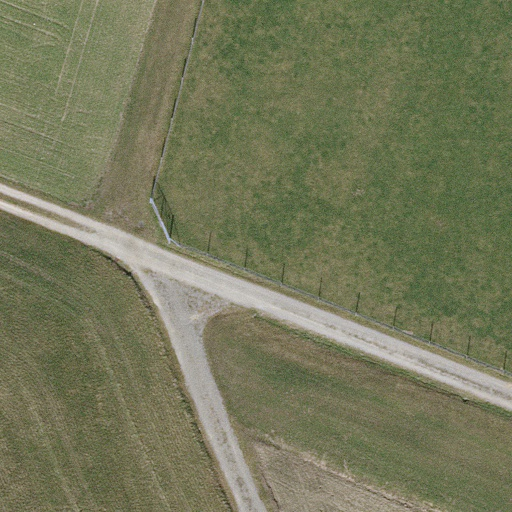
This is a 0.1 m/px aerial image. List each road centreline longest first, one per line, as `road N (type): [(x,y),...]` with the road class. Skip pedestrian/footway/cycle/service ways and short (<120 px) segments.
road 1 (track): [(0,196),(511,397)]
road 2 (track): [(149,255),(254,511)]
